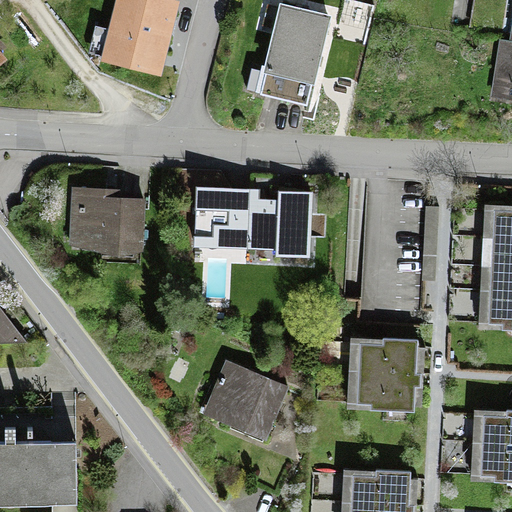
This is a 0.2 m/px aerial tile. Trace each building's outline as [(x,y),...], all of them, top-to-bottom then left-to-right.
[(172,3),(161,0),(120,0),(106,58),(155,70),(172,3)] [(328,17),(282,6),(266,71),(252,67),(247,89),(260,93),(307,105),(328,17)] [(511,40),(499,39),(502,40),(495,83),(510,85),(507,99),(511,100),(511,40)] [(101,246),(141,248),(143,200),(117,198),(117,190),(74,188),(72,235),(102,236),(101,246)] [(308,256),(311,192),(279,190),(279,200),(250,199),(250,189),(230,188),(227,246),(276,248),(276,255),(308,256)] [(511,210),(494,209),(493,236),(511,237),(511,210)] [(511,237),(493,236),(491,265),(511,266),(511,237)] [(511,266),(491,265),(490,289),(511,290),(511,266)] [(511,290),(490,289),(488,322),(503,323),(503,329),(511,329),(511,290)] [(0,343),(26,342),(0,308),(0,343)] [(416,372),(417,339),(382,337),(382,343),(360,342),(358,369),(416,372)] [(234,415),(232,420),(266,434),(287,386),(227,361),(208,404),(234,415)] [(416,372),(358,369),(357,402),(372,403),(371,408),(414,410),(415,385),(420,385),(421,372),(416,372)] [(0,503),(77,502),(76,441),(52,441),(52,406),(27,406),(27,441),(5,442),(4,407),(0,406),(0,503)] [(506,415),(484,414),(482,441),(511,442),(511,409),(506,409),(506,415)] [(511,442),(482,441),(481,474),(495,475),(495,480),(511,481),(511,442)] [(292,464),(264,452),(253,478),(266,485),(265,488),(279,494),(292,464)] [(375,475),(353,474),(351,501),(409,504),(411,470),(376,469),(375,475)] [(409,504),(351,501),(350,511),(413,511),(414,504),(409,504)]
